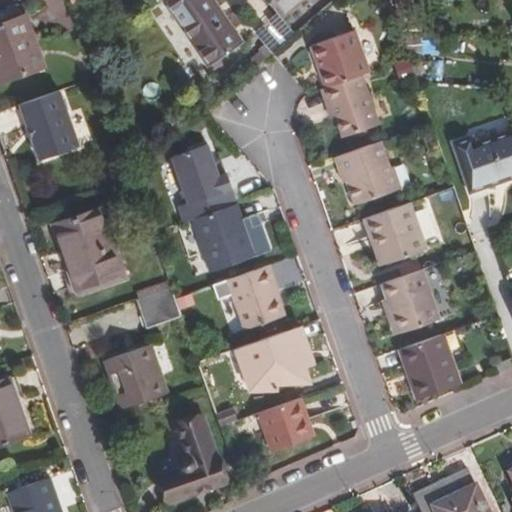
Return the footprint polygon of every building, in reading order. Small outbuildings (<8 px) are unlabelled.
[(210,0),(164,0),(162,1),(207,64),(239,41),(210,0)] [(264,0),(276,13),(280,19),(302,0),(264,0)] [(410,0),(393,0),(397,13),(414,9),(410,0)] [(0,13),(0,25),(17,20),(13,9),(0,13)] [(253,31),(270,54),(293,34),(280,19),(276,13),(253,31)] [(0,25),(0,81),(42,67),(26,17),(17,20),(0,25)] [(360,74),(368,72),(352,21),(307,36),(324,87),(325,86),(360,74)] [(377,123),(360,74),(325,86),(335,115),(341,135),(377,123)] [(324,87),(320,88),(329,117),(335,115),(325,86),(324,87)] [(32,136),(29,137),(35,157),(74,143),(55,88),(17,102),(23,123),(24,123),(28,122),(32,136)] [(28,122),(24,123),(29,137),(32,136),(28,122)] [(511,177),(511,130),(474,144),(471,137),(451,143),(469,193),(488,186),(487,183),(501,178),(502,181),(511,177)] [(378,141),(332,157),(337,173),(343,171),(346,179),(354,203),(394,189),(386,166),(378,141)] [(189,217),(235,201),(225,170),(219,157),(213,159),(205,142),(168,155),(185,200),(176,204),(181,220),(189,217)] [(391,164),(386,166),(394,189),(398,187),(391,164)] [(343,171),(337,173),(340,181),(346,179),(343,171)] [(487,183),(488,186),(502,181),(501,178),(487,183)] [(452,186),(450,180),(440,183),(442,189),(452,186)] [(235,201),(189,217),(191,222),(206,270),(255,253),(243,215),(238,200),(235,201)] [(375,236),(384,261),(425,247),(424,247),(409,201),(362,217),(369,239),(375,236)] [(101,210),(58,224),(72,268),(69,269),(77,293),(123,278),(101,210)] [(256,210),(243,215),(255,253),(270,248),(256,210)] [(375,236),(369,239),(378,263),(384,261),(375,236)] [(267,260),(224,275),(241,327),(280,313),(269,278),(272,277),(267,260)] [(385,298),(395,331),(438,316),(421,267),(379,282),(385,298)] [(170,288),(134,300),(144,329),(180,317),(172,293),(170,288)] [(395,331),(385,298),(380,300),(390,333),(395,331)] [(292,325),(235,345),(246,375),(247,386),(274,386),(274,377),(301,377),(301,358),(304,358),(304,342),(298,342),(292,325)] [(415,375),(408,378),(415,397),(457,383),(450,360),(441,332),(405,344),(415,375)] [(415,375),(405,344),(398,347),(408,378),(415,375)] [(149,345),(103,361),(119,408),(165,393),(149,345)] [(491,364),(494,373),(509,367),(507,360),(497,364),(496,362),(491,364)] [(8,378),(0,380),(0,443),(28,434),(8,378)] [(307,420),(298,394),(254,409),(262,433),(267,449),(307,435),(302,421),(307,420)] [(172,423),(183,454),(182,454),(179,455),(176,457),(175,459),(175,464),(176,466),(179,468),(159,475),(168,501),(226,481),(218,457),(210,460),(195,416),(172,423)] [(311,434),(307,420),(302,421),(307,435),(311,434)] [(432,511),(430,505),(474,484),(466,469),(410,494),(418,511),(432,511)] [(60,511),(48,477),(6,491),(13,511),(60,511)] [(430,505),(432,511),(486,511),(474,484),(430,505)]
